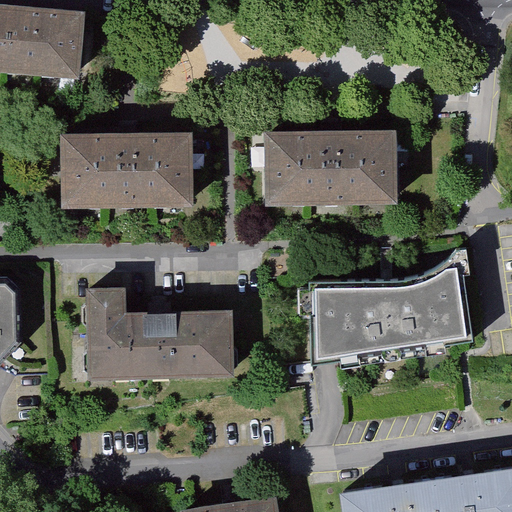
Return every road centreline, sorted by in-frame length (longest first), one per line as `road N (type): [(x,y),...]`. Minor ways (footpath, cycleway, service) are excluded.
road 1 (residential): [(232,251),(0,255)]
road 2 (residential): [(511,213),(483,199),(491,0)]
